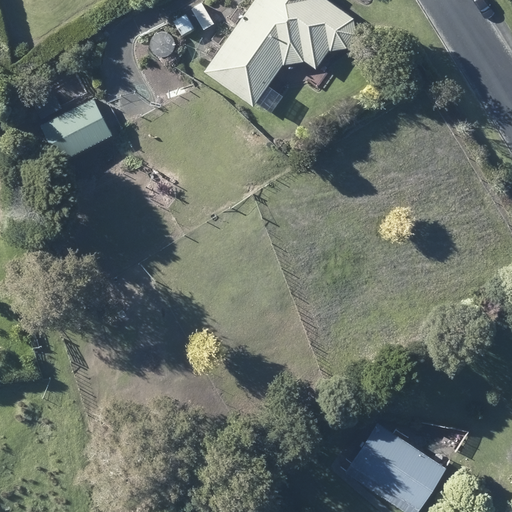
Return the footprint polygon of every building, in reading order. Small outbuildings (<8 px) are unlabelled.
[(337,10),(329,4),(323,0),(250,0),(198,71),(247,106),(251,100),(266,112),(278,95),(262,84),(276,64),(300,60),(310,68),(323,51),(341,47),(351,34),(348,19),(342,14),(337,10)] [(210,23),(203,10),(198,3),(187,9),(199,29),(201,29),(210,23)] [(178,36),(191,28),(183,13),(169,21),(178,36)] [(130,129),(113,93),(44,124),(60,161),(130,129)] [(418,508),(446,462),(382,423),(354,469),(418,508)]
